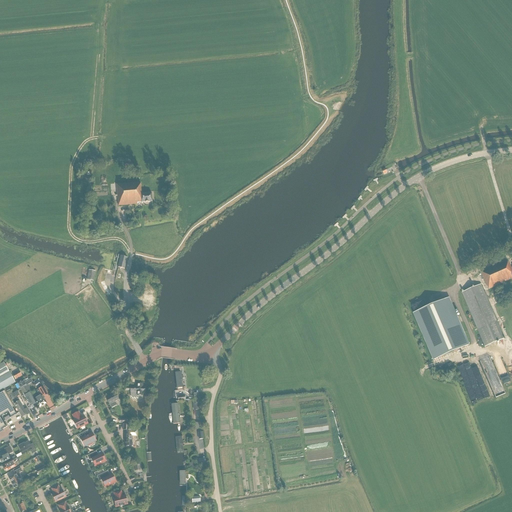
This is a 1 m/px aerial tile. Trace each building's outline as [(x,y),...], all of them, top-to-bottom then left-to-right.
[(141,194),(140,182),(116,185),(117,195),(115,195),(115,196),(117,196),(118,206),(137,204),(137,203),(141,202),(141,203),(152,202),(151,193),(141,194)] [(120,261),(119,263),(119,265),(118,267),(118,268),(120,268),(124,269),(127,258),(121,256),(120,259),(120,261)] [(509,265),(507,260),(481,272),(488,289),(511,278),(511,269),(510,265),(509,265)] [(485,347),(504,338),(497,321),(481,284),(461,293),(477,330),(485,347)] [(448,299),(415,313),(435,360),(468,346),(448,299)] [(509,379),(502,358),(496,360),(500,369),(501,369),(504,376),(501,377),(503,382),(509,379)] [(486,360),(485,360),(484,359),(482,359),(481,359),(480,359),(478,359),(476,359),(475,360),(474,360),(474,361),(473,361),(472,362),(471,363),(471,364),(470,364),(470,365),(470,366),(469,366),(469,368),(469,369),(469,370),(469,371),(469,372),(469,373),(469,374),(470,375),(470,376),(471,377),(472,378),(472,379),(473,379),(473,380),(474,380),(475,380),(476,381),(477,381),(479,382),(480,382),(481,382),(482,382),(483,381),(484,381),(485,381),(486,380),(487,379),(488,379),(489,378),(489,377),(490,377),(490,376),(491,375),(491,374),(491,373),(492,372),(492,371),(492,370),(492,369),(492,368),(491,367),(491,366),(491,365),(490,364),(489,363),(489,362),(488,362),(487,361),(487,360),(486,360)] [(0,390),(14,382),(3,363),(0,364),(0,390)] [(17,384),(24,396),(31,391),(29,388),(32,386),(30,383),(33,382),(31,379),(26,382),(24,379),(17,384)] [(142,388),(142,385),(137,385),(137,387),(130,387),(130,393),(130,396),(133,399),(134,397),(135,399),(136,398),(141,398),(141,396),(142,396),(142,392),(144,392),(144,388),(142,388)] [(43,387),(38,389),(43,397),(47,395),(43,388),(43,387)] [(47,404),(43,397),(38,389),(36,391),(39,396),(34,399),(39,408),(47,404)] [(11,401),(19,396),(17,391),(12,394),(11,390),(7,393),(8,396),(11,401)] [(4,391),(0,393),(0,430),(7,427),(1,417),(7,414),(10,418),(17,414),(4,391)] [(36,403),(32,397),(29,392),(24,396),(27,400),(26,401),(27,403),(28,402),(30,407),(36,403)] [(118,400),(115,393),(112,395),(112,394),(110,395),(110,396),(106,398),(109,405),(111,408),(116,405),(115,402),(118,400)] [(12,402),(19,413),(24,409),(18,399),(20,397),(19,396),(11,401),(12,402)] [(36,403),(30,407),(28,408),(31,413),(33,412),(39,409),(36,403)] [(169,408),(174,428),(181,426),(176,406),(169,408)] [(27,408),(24,410),(24,409),(19,413),(22,418),(27,415),(30,414),(27,408)] [(81,417),(78,412),(79,412),(78,412),(71,415),(72,415),(75,420),(72,422),(73,422),(76,429),(88,423),(87,423),(84,416),(81,417)] [(128,430),(128,425),(123,425),(123,430),(125,430),(125,443),(126,443),(125,446),(133,446),(133,443),(132,443),(132,436),(136,436),(136,431),(132,431),(132,430),(128,430)] [(87,435),(85,432),(87,431),(76,436),(80,439),(83,446),(96,440),(92,433),(87,435)] [(185,455),(183,439),(176,440),(178,455),(185,455)] [(18,446),(22,453),(31,448),(32,449),(35,448),(32,444),(30,445),(28,442),(22,445),(22,444),(18,446)] [(1,463),(2,463),(9,459),(7,456),(13,453),(10,447),(4,450),(5,451),(0,454),(1,456),(0,456),(0,457),(0,458),(0,462),(0,463),(1,463)] [(96,456),(94,453),(96,452),(96,451),(87,456),(89,460),(91,459),(94,466),(106,461),(106,460),(105,460),(102,454),(102,453),(96,456)] [(6,472),(12,468),(16,466),(14,463),(17,460),(16,459),(13,460),(4,465),(4,467),(4,468),(4,469),(4,470),(5,471),(6,472)] [(38,475),(46,471),(43,467),(36,471),(38,475)] [(11,484),(22,478),(19,473),(22,472),(20,469),(14,472),(15,475),(9,479),(11,484)] [(108,476),(106,472),(107,471),(97,476),(99,481),(101,480),(104,487),(116,481),(112,474),(108,476)] [(22,478),(11,484),(14,488),(24,483),(23,480),(22,478)] [(60,491),(58,486),(52,489),(54,494),(51,495),(55,502),(59,500),(61,499),(65,497),(62,490),(60,491)] [(122,496),(120,491),(114,493),(115,498),(113,499),(115,506),(115,507),(119,506),(124,505),(123,505),(128,504),(127,503),(125,496),(126,496),(125,495),(122,496)] [(30,511),(26,511),(22,502),(17,505),(19,511),(38,511),(37,509),(30,511)] [(67,508),(65,503),(59,505),(61,510),(60,511),(59,511),(70,511),(68,507),(67,508)]
